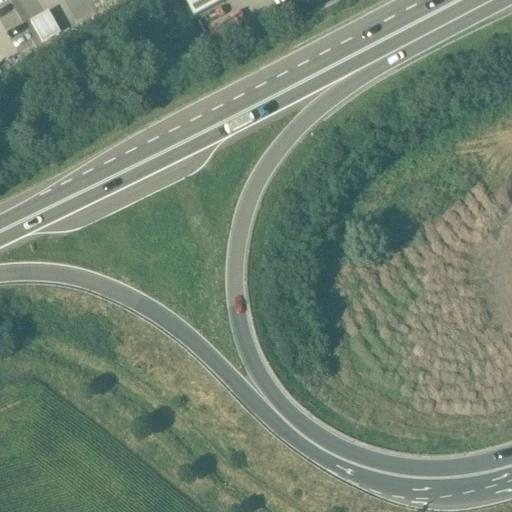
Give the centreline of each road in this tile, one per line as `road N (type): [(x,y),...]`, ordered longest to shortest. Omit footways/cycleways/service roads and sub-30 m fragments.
road 1 (trunk): [(511,457),(426,475),(317,438),(286,416),(259,378),(237,309),(240,235),(270,161),(332,99),(413,52),(470,0)]
road 2 (trunk): [(0,280),(66,278),(144,307),(310,452),(378,489),(452,498),(511,490)]
road 3 (trunk): [(0,238),(470,0)]
